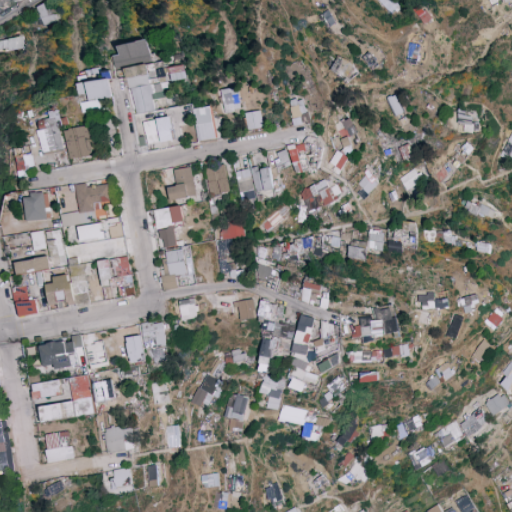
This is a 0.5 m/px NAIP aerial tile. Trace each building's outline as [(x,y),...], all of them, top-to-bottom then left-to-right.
[(378,0),(391,14),(399,7),(393,0),(378,0)] [(37,5),(42,25),(57,21),(54,8),(46,10),(45,3),(37,5)] [(0,51),(23,47),(21,36),(0,40),(0,51)] [(135,114),(155,110),(153,99),(170,96),(167,82),(188,78),(185,62),(153,68),(149,39),(118,44),(120,54),(115,55),(119,78),(129,77),(135,114)] [(351,82),(359,67),(339,55),(331,70),(351,82)] [(79,82),(81,99),(83,98),(85,111),(103,108),(102,99),(115,97),(112,78),(79,82)] [(221,89),(224,112),(241,109),(237,86),(221,89)] [(404,112),(396,93),(386,98),(395,116),(404,112)] [(292,100),(295,124),(311,122),(308,98),(292,100)] [(194,108),(197,140),(215,139),(212,106),(194,108)] [(52,110),(53,118),(48,118),(49,126),(42,127),(45,152),(67,149),(61,109),(52,110)] [(265,127),(262,110),(245,112),(248,130),(265,127)] [(464,124),(463,131),(473,132),(475,114),(459,112),(457,123),(464,124)] [(147,144),(175,139),(171,116),(143,121),(147,144)] [(344,121),(349,136),(358,133),(352,118),(344,121)] [(93,156),(92,127),(68,128),(70,157),(93,156)] [(511,133),(502,148),(511,155),(511,133)] [(355,150),(350,136),(341,139),(347,153),(355,150)] [(306,142),(290,146),(297,173),(305,171),(300,152),(308,150),(306,142)] [(281,167),(293,163),(287,149),(276,153),(281,167)] [(343,168),(350,157),(339,150),(331,162),(343,168)] [(204,168),(210,196),(230,192),(225,164),(204,168)] [(271,165),(252,169),(256,192),(275,189),(271,165)] [(169,199),(196,196),(193,167),(174,168),(176,185),(168,186),(169,199)] [(234,172),(242,201),(257,197),(249,168),(234,172)] [(424,181),(416,168),(399,177),(406,191),(424,181)] [(378,183),(367,173),(357,184),(368,194),(378,183)] [(330,187),(327,179),(299,191),(308,212),(343,196),(337,183),(330,187)] [(25,194),(26,220),(46,219),(45,193),(25,194)] [(177,245),(174,223),(185,221),(182,205),(155,209),(162,248),(177,245)] [(79,224),(81,241),(123,236),(121,219),(79,224)]
